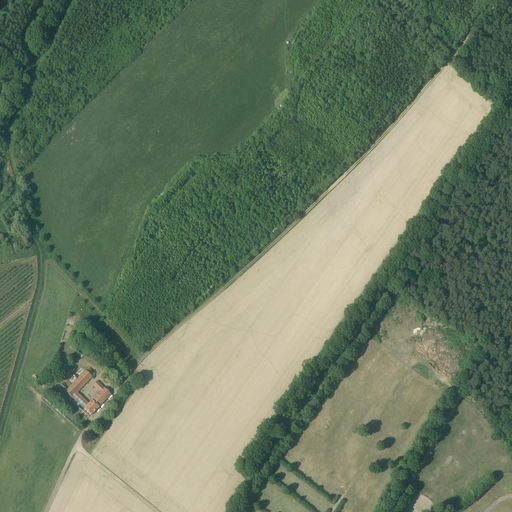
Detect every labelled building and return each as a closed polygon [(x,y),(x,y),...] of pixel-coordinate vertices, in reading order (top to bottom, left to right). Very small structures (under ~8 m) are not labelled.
[(56,363),(63,370),(70,364),(63,356),(56,363)] [(381,356),(376,364),(379,366),(384,358),(381,356)] [(386,364),(383,373),(387,375),(389,370),(398,373),(401,364),(397,362),(393,360),(391,365),(386,364)] [(65,392),(72,398),(92,377),(85,370),(65,392)] [(405,386),(410,376),(406,374),(402,384),(405,386)] [(416,375),(409,383),(416,389),(423,381),(416,375)] [(99,407),(111,395),(97,382),(93,385),(100,392),(89,404),(87,403),(86,404),(83,402),(80,405),(91,416),(99,407)] [(417,398),(419,393),(410,390),(406,398),(404,397),(401,405),(410,408),(413,401),(415,402),(417,398)] [(394,401),(392,404),(401,409),(403,406),(394,401)] [(402,410),(411,415),(412,412),(404,407),(402,410)] [(406,423),(411,425),(414,418),(405,415),(402,421),(398,419),(396,423),(406,426),(406,423)] [(405,438),(400,447),(409,452),(411,447),(414,443),(405,438)] [(401,461),(406,453),(399,448),(393,456),(401,461)] [(374,471),(369,478),(372,480),(378,474),(374,471)] [(378,484),(383,476),(379,474),(374,481),(378,484)] [(383,477),(379,485),(382,487),(387,479),(383,477)] [(374,491),(377,488),(371,481),(368,484),(374,491)]
